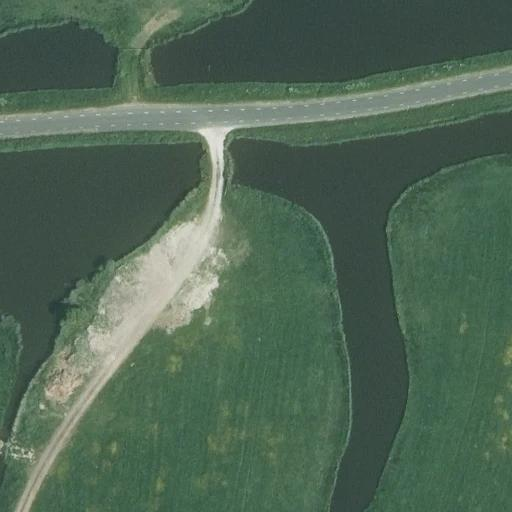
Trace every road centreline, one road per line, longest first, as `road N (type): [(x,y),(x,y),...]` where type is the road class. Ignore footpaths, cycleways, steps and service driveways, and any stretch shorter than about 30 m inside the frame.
road 1 (tertiary): [(511,81),(218,125),(0,130)]
road 2 (track): [(18,511),(97,378),(207,230),(218,125)]
